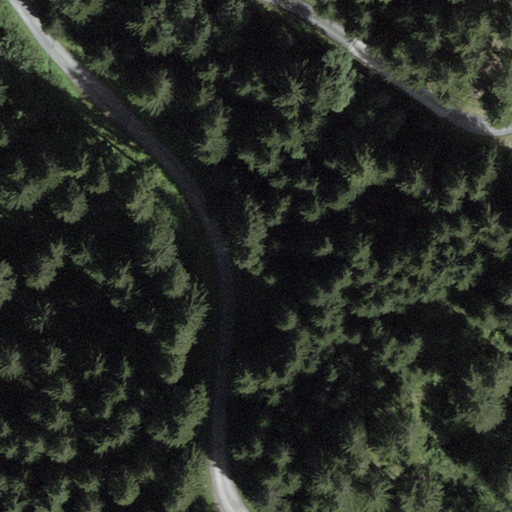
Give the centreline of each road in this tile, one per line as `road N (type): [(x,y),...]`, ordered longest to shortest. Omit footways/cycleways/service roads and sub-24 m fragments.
road 1 (track): [(289,511),(264,498),(237,414),(224,259),(162,138),(21,0)]
road 2 (track): [(283,0),(347,33),(435,102),(482,124),(511,119)]
